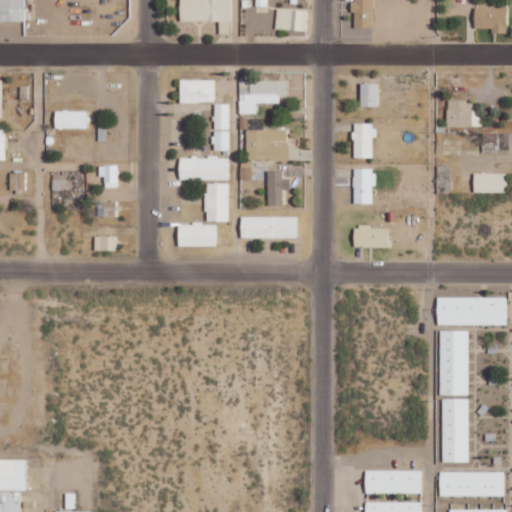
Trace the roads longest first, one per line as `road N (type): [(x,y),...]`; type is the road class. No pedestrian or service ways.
road 1 (residential): [(511,272),(0,269)]
road 2 (residential): [(0,54),(511,55)]
road 3 (residential): [(324,272),(324,0)]
road 4 (residential): [(150,0),(153,271)]
road 5 (residential): [(322,511),(324,272)]
